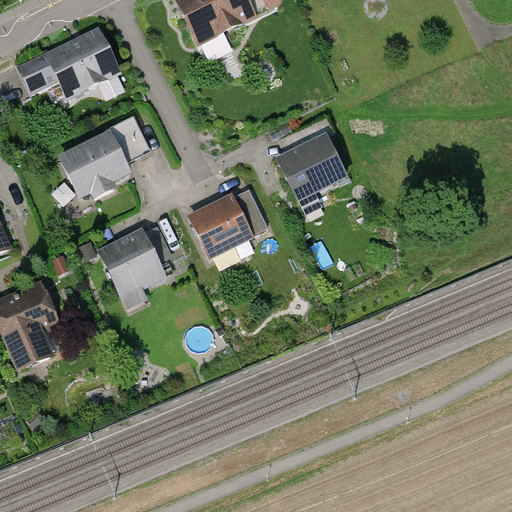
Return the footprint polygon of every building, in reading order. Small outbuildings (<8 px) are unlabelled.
[(272,0),(172,0),(172,1),(200,56),(280,15),(272,0)] [(102,34),(16,75),(31,105),(54,95),(63,113),(125,82),(102,34)] [(139,122),(55,162),(81,216),(134,191),(125,171),(156,156),(139,122)] [(328,134),(272,161),(295,209),(351,182),(328,134)] [(247,192),(184,223),(207,272),(271,241),(247,192)] [(0,232),(0,263),(10,259),(0,232)] [(146,234),(97,257),(130,324),(151,313),(143,297),(171,284),(146,234)] [(46,292),(0,309),(0,338),(16,379),(51,365),(39,335),(60,327),(46,292)]
